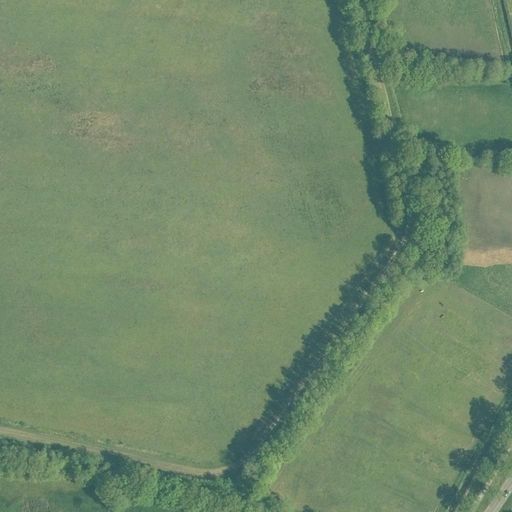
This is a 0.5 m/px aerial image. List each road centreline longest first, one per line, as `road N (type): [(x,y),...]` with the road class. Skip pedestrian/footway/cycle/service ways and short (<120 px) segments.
road 1 (track): [(228,467),(248,455),(404,241),(408,213),(361,0)]
road 2 (track): [(228,467),(202,472),(0,429)]
